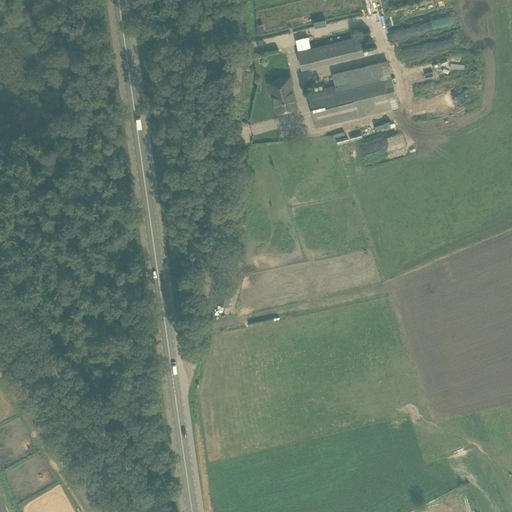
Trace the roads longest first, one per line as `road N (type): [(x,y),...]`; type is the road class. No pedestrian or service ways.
road 1 (secondary): [(191,511),(117,0)]
road 2 (track): [(221,0),(197,304),(180,371)]
road 3 (track): [(159,511),(0,301)]
